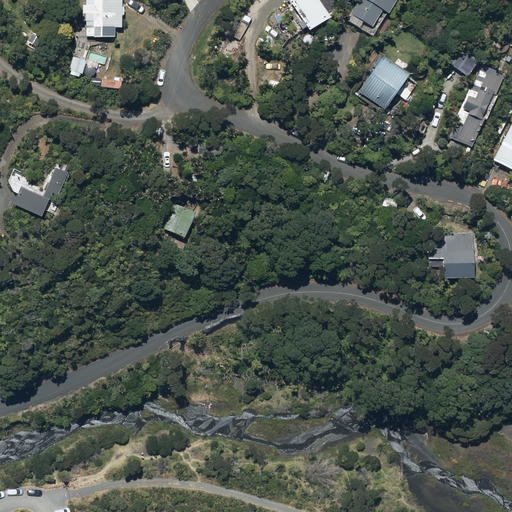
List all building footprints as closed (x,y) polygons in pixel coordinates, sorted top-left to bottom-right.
[(93,30),(121,30),(121,0),(93,0),(94,6),(82,6),(82,22),(93,23),(93,30)] [(128,0),(124,7),(137,16),(145,5),(136,0),(128,0)] [(329,18),(317,0),(293,0),(289,4),(293,11),(287,15),(297,31),(303,27),(308,33),(320,26),(319,24),(329,18)] [(386,15),(395,2),(391,0),(359,0),(350,16),(371,29),(382,12),(386,15)] [(107,37),(93,36),(93,46),(107,46),(107,37)] [(466,79),(479,61),(460,47),(447,66),(466,79)] [(409,76),(383,57),(358,94),(383,113),(409,76)] [(81,77),(85,62),(72,58),(67,73),(81,77)] [(483,68),(450,139),(471,149),(484,122),(486,123),(498,98),(495,97),(504,78),(483,68)] [(511,125),(493,162),(511,171),(511,125)] [(46,192),(56,197),(66,175),(55,170),(46,192)] [(12,207),(41,219),(48,202),(19,190),(12,207)] [(184,237),(196,212),(176,202),(163,227),(184,237)] [(472,241),(445,242),(445,247),(429,248),(429,262),(442,262),(443,268),(457,268),(457,282),(473,281),(472,241)]
